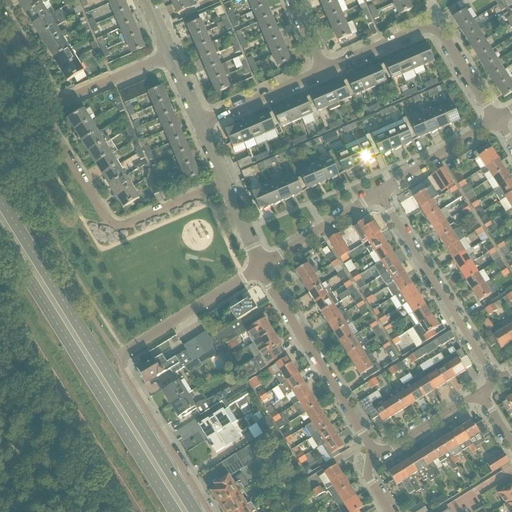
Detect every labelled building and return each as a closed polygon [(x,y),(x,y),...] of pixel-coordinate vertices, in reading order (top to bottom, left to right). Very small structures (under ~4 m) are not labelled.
[(27,0),(20,5),(27,15),(43,5),(39,0),(27,0)] [(85,0),(84,0),(80,2),(83,9),(88,7),(85,0)] [(119,0),(110,4),(116,16),(128,11),(123,0),(119,0)] [(180,0),(173,3),(178,14),(187,10),(190,9),(195,6),(192,0),(180,0)] [(250,0),(249,1),(254,12),(267,7),(263,0),(250,0)] [(320,0),(324,8),(336,3),(334,0),(320,0)] [(336,3),(324,8),(329,19),(341,14),(347,11),(343,0),(336,3)] [(407,0),(402,0),(394,4),(399,15),(412,10),(407,0)] [(501,3),(497,6),(501,12),(505,9),(501,3)] [(27,15),(34,26),(51,16),(48,11),(47,12),(43,5),(27,15)] [(221,7),(214,10),(217,17),(225,14),(221,7)] [(254,12),(259,23),(271,18),(267,7),(254,12)] [(462,13),(454,18),(460,29),(472,21),(471,21),(476,17),(471,9),(466,12),(465,11),(462,13)] [(51,16),(34,26),(41,38),(57,28),(67,21),(60,10),(51,16)] [(116,16),(121,29),(133,23),(128,11),(116,16)] [(329,19),(333,30),(346,25),(341,14),(329,19)] [(372,21),(369,15),(364,17),(367,23),(373,36),(377,34),(372,21)] [(198,16),(186,21),(189,27),(188,27),(193,38),(206,33),(201,22),(198,16)] [(259,23),(264,34),(276,29),(271,18),(259,23)] [(460,29),(466,39),(478,31),(472,21),(460,29)] [(121,29),(127,41),(139,36),(133,23),(121,29)] [(346,25),(333,30),(338,41),(351,36),(346,25)] [(57,28),(41,38),(45,44),(48,48),(64,38),(68,35),(65,31),(62,33),(61,34),(57,28)] [(264,34),(268,45),(281,40),(276,29),(264,34)] [(466,39),(473,48),(484,41),(478,31),(466,39)] [(193,38),(198,49),(210,44),(206,33),(193,38)] [(139,36),(127,41),(132,54),(144,49),(139,36)] [(48,48),(55,60),(70,50),(66,43),(67,43),(64,38),(48,48)] [(268,45),(273,56),(286,51),(281,40),(268,45)] [(473,48),(479,58),(490,51),(484,41),(473,48)] [(198,49),(203,60),(215,55),(219,53),(214,42),(210,44),(198,49)] [(100,44),(99,45),(102,52),(107,50),(104,43),(100,44)] [(423,46),(416,50),(423,67),(434,62),(427,45),(424,47),(423,46)] [(55,60),(61,70),(78,60),(75,55),(74,55),(70,50),(55,60)] [(107,50),(102,52),(104,58),(105,58),(110,56),(107,50)] [(412,50),(406,55),(413,71),(423,67),(416,50),(413,52),(412,50)] [(286,51),(273,56),(278,67),(290,62),(286,51)] [(479,58),(485,68),(496,61),(490,51),(479,58)] [(203,60),(207,71),(220,66),(215,55),(203,60)] [(402,55),(395,59),(402,76),(413,71),(406,55),(403,56),(402,55)] [(238,58),(233,60),(235,67),(241,65),(243,69),(247,67),(245,61),(243,56),(238,58)] [(391,59),(385,64),(392,80),(402,76),(395,59),(392,61),(391,59)] [(78,60),(61,70),(68,81),(67,82),(84,72),(83,72),(79,65),(81,64),(78,60)] [(485,68),(491,78),(503,71),(496,61),(485,68)] [(375,66),(369,71),(376,87),(386,82),(385,79),(390,77),(391,80),(392,80),(385,64),(380,67),(379,66),(376,68),(375,66)] [(207,71),(212,82),(225,77),(220,66),(207,71)] [(365,71),(358,75),(365,92),(376,87),(369,71),(366,72),(365,71)] [(491,78),(497,88),(509,81),(503,71),(491,78)] [(354,75),(348,79),(355,96),(365,92),(358,75),(355,77),(354,75)] [(225,77),(212,82),(217,94),(229,88),(225,77)] [(338,82),(331,86),(339,103),(349,98),(354,96),(355,96),(348,79),(343,83),(342,82),(339,84),(338,82)] [(148,94),(149,94),(153,92),(148,80),(142,83),(148,94)] [(511,86),(509,81),(497,88),(504,98),(511,92),(511,86)] [(142,97),(148,94),(142,83),(137,85),(142,97)] [(136,99),(142,97),(137,85),(131,87),(136,99)] [(328,87),(321,91),(328,107),(330,111),(340,107),(339,103),(331,86),(329,88),(328,87)] [(135,100),(136,99),(131,87),(125,90),(130,101),(135,100)] [(149,94),(155,107),(167,101),(161,88),(153,92),(149,94)] [(130,101),(125,90),(120,92),(125,104),(130,102),(130,101)] [(317,91),(311,95),(318,112),(328,107),(321,91),(318,93),(317,91)] [(301,98),(294,102),(302,119),(312,115),(314,120),(320,117),(318,112),(311,95),(306,99),(305,98),(302,100),(301,98)] [(450,99),(439,104),(442,109),(449,126),(452,124),(453,125),(459,121),(452,104),(450,99)] [(155,107),(160,119),(172,114),(167,101),(155,107)] [(290,103),(284,107),(291,123),(302,119),(294,102),(291,104),(290,103)] [(280,107),(273,111),(281,128),(291,123),(284,107),(281,109),(280,107)] [(442,109),(431,114),(438,130),(441,128),(442,130),(449,126),(442,109)] [(69,121),(76,131),(93,121),(90,117),(88,118),(84,112),(85,111),(68,121),(68,122),(69,121)] [(264,114),(257,118),(264,135),(268,142),(278,138),(277,136),(283,133),(281,128),(273,111),(268,115),(268,114),(265,116),(264,114)] [(160,119),(165,131),(178,126),(172,114),(160,119)] [(431,114),(421,118),(428,135),(431,133),(432,134),(438,130),(431,114)] [(408,117),(402,120),(412,142),(420,137),(421,139),(428,135),(421,118),(410,123),(408,117)] [(253,119),(247,123),(254,139),(264,135),(257,118),(254,120),(253,119)] [(405,126),(394,131),(402,147),(404,145),(405,147),(412,142),(402,120),(405,126)] [(76,131),(83,143),(97,134),(94,127),(96,126),(93,121),(76,131)] [(243,123),(236,127),(244,144),(254,139),(247,123),(244,125),(243,123)] [(165,131),(171,144),(183,138),(178,126),(165,131)] [(244,144),(236,127),(233,129),(232,128),(226,132),(233,149),(244,144)] [(127,130),(123,133),(125,139),(130,137),(132,142),(137,140),(132,128),(127,130)] [(97,134),(83,143),(90,153),(106,143),(110,141),(108,137),(105,138),(101,131),(97,134)] [(394,131),(384,135),(391,151),(394,150),(395,151),(402,147),(394,131)] [(371,134),(365,137),(375,159),(383,154),(384,156),(391,151),(384,135),(374,140),(371,134)] [(368,143),(358,147),(365,164),(368,162),(369,163),(375,159),(365,137),(368,143)] [(171,144),(176,156),(188,151),(183,138),(171,144)] [(90,153),(97,165),(111,156),(107,149),(109,148),(106,143),(90,153)] [(474,161),(481,171),(498,160),(491,150),(488,144),(473,154),(476,160),(474,161)] [(329,154),(332,160),(339,176),(347,171),(348,172),(354,168),(347,152),(345,146),(329,154)] [(358,147),(347,152),(354,168),(357,166),(358,168),(365,164),(358,147)] [(176,156),(181,169),(194,163),(188,151),(176,156)] [(97,165),(103,176),(120,165),(117,161),(115,162),(111,156),(97,165)] [(237,163),(240,170),(252,164),(249,157),(237,163)] [(274,158),(264,163),(266,167),(276,163),(274,158)] [(332,160),(321,164),(328,181),(331,179),(332,180),(339,176),(332,160)] [(489,172),(492,178),(505,171),(498,160),(481,171),(484,176),(489,172)] [(134,167),(136,171),(147,165),(146,162),(134,167)] [(194,163),(181,169),(187,182),(199,176),(194,163)] [(321,164),(311,169),(318,185),(321,183),(321,185),(328,181),(321,164)] [(103,176),(110,187),(125,178),(121,171),(123,170),(120,165),(103,176)] [(241,172),(244,179),(256,174),(253,167),(241,172)] [(443,168),(436,172),(436,173),(446,189),(454,185),(453,184),(452,183),(443,168)] [(456,168),(450,171),(458,185),(465,181),(456,168)] [(300,174),(301,177),(296,180),(302,193),(310,188),(311,189),(318,185),(311,169),(300,174)] [(492,178),(499,189),(511,181),(505,171),(492,178)] [(148,179),(147,180),(154,196),(160,193),(153,177),(148,179)] [(162,177),(157,179),(161,187),(165,185),(162,177)] [(295,177),(284,181),(291,198),(294,196),(295,197),(302,193),(296,180),(295,177)] [(110,187),(117,198),(134,188),(131,183),(129,184),(125,178),(110,187)] [(284,181),(274,186),(281,202),(284,200),(285,202),(291,198),(284,181)] [(465,181),(458,185),(461,189),(467,185),(465,181)] [(500,202),(505,199),(511,194),(511,182),(511,181),(499,189),(493,192),(500,202)] [(274,186),(263,190),(271,207),(273,205),(274,206),(281,202),(274,186)] [(455,187),(449,191),(455,201),(462,198),(457,191),(455,187)] [(134,188),(117,198),(124,208),(123,209),(123,210),(139,199),(138,199),(134,193),(136,192),(134,188)] [(426,190),(414,198),(420,208),(433,201),(438,197),(432,188),(427,191),(426,190)] [(271,207),(263,190),(253,195),(260,211),(263,209),(264,211),(271,207)] [(420,208),(427,219),(439,211),(433,201),(420,208)] [(477,202),(471,206),(478,216),(483,212),(477,202)] [(459,207),(462,212),(468,208),(465,204),(459,207)] [(427,219),(433,229),(446,222),(439,211),(427,219)] [(433,229),(440,240),(452,232),(449,227),(453,224),(450,219),(446,222),(433,229)] [(363,244),(368,241),(380,234),(377,230),(378,229),(375,224),(374,224),(373,223),(367,227),(363,221),(353,228),(363,244)] [(490,223),(484,226),(491,237),(497,233),(490,223)] [(452,232),(440,240),(446,250),(459,242),(465,239),(463,235),(462,236),(461,235),(461,234),(461,233),(461,232),(460,231),(459,230),(457,229),(452,232)] [(481,229),(475,232),(478,237),(484,233),(481,229)] [(328,240),(340,259),(346,255),(350,253),(338,234),(328,240)] [(370,255),(374,252),(386,244),(380,234),(368,241),(371,246),(366,249),(370,255)] [(495,243),(497,247),(503,243),(501,239),(495,243)] [(446,250),(453,260),(465,253),(459,242),(446,250)] [(503,243),(497,247),(500,251),(506,247),(503,243)] [(374,252),(381,262),(393,255),(386,244),(374,252)] [(325,256),(331,265),(337,261),(331,252),(325,256)] [(453,260),(459,271),(471,263),(476,260),(472,254),(468,257),(465,253),(453,260)] [(373,267),(380,277),(399,265),(393,255),(381,262),(373,267)] [(296,272),(302,283),(314,275),(319,272),(309,257),(298,265),(300,269),(296,272)] [(494,263),(500,274),(507,270),(500,259),(494,263)] [(471,263),(459,271),(466,281),(478,273),(475,268),(477,266),(474,262),(472,263),(471,263)] [(380,277),(386,287),(406,275),(399,265),(380,277)] [(507,270),(500,274),(503,278),(509,274),(507,270)] [(343,271),(337,275),(341,282),(343,286),(350,282),(347,278),(343,271)] [(466,281),(472,291),(484,284),(478,273),(466,281)] [(309,293),(321,285),(314,275),(302,283),(309,293)] [(386,287),(393,298),(395,296),(412,286),(406,275),(386,287)] [(359,276),(353,279),(360,290),(366,286),(359,276)] [(350,282),(343,286),(350,296),(356,292),(350,282)] [(321,285),(309,293),(315,303),(331,293),(328,288),(325,283),(321,285)] [(484,284),(472,291),(479,302),(491,294),(484,284)] [(401,307),(407,304),(419,296),(412,286),(395,296),(401,307)] [(315,303),(322,314),(334,306),(338,304),(331,293),(315,303)] [(407,304),(402,306),(409,317),(413,314),(425,306),(419,296),(407,304)] [(230,311),(236,321),(257,309),(250,298),(244,302),(230,311)] [(363,302),(357,306),(363,316),(369,313),(363,302)] [(322,314),(328,324),(345,313),(341,308),(337,311),(334,306),(322,314)] [(413,314),(419,324),(432,317),(425,306),(413,314)] [(376,309),(373,311),(376,317),(379,321),(385,317),(382,313),(379,315),(376,309)] [(345,313),(328,324),(335,334),(351,324),(345,313)] [(419,324),(413,328),(423,344),(425,342),(429,340),(437,335),(434,330),(438,327),(438,326),(439,325),(436,320),(435,321),(432,317),(419,324)] [(240,320),(210,339),(216,348),(222,344),(220,341),(232,333),(244,326),(240,320)] [(252,344),(254,343),(272,332),(264,320),(252,328),(247,331),(250,337),(249,338),(252,344)] [(375,323),(370,327),(376,337),(382,334),(375,323)] [(351,324),(335,334),(341,345),(353,337),(357,334),(358,334),(351,324)] [(232,333),(235,338),(247,331),(244,326),(232,333)] [(511,343),(504,330),(494,336),(493,336),(486,340),(491,348),(497,344),(501,349),(511,343)] [(450,331),(433,342),(437,348),(440,346),(441,346),(454,338),(450,331)] [(206,332),(196,339),(205,354),(215,348),(216,348),(210,339),(206,332)] [(262,356),(253,362),(258,371),(268,365),(282,356),(276,347),(280,345),(272,332),(254,343),(262,356)] [(232,333),(220,341),(222,344),(223,346),(228,344),(234,340),(236,339),(235,338),(232,333)] [(353,337),(341,345),(348,355),(360,347),(364,345),(361,340),(357,334),(353,337)] [(196,339),(184,347),(186,351),(189,355),(193,362),(205,354),(196,339)] [(234,340),(228,344),(231,349),(237,345),(234,340)] [(429,344),(422,349),(426,354),(427,354),(433,350),(437,348),(433,342),(429,344)] [(348,355),(354,365),(371,355),(364,345),(360,347),(348,355)] [(193,362),(184,368),(189,375),(219,354),(215,348),(193,362)] [(422,349),(412,355),(416,361),(427,354),(426,354),(422,349)] [(461,350),(444,360),(455,377),(466,371),(459,361),(465,357),(461,350)] [(180,364),(183,369),(184,368),(193,362),(186,351),(176,357),(180,364)] [(157,377),(170,369),(180,364),(176,357),(159,367),(154,360),(153,360),(154,360),(153,361),(148,353),(138,359),(143,367),(138,370),(137,370),(138,372),(137,373),(140,378),(141,377),(145,384),(145,383),(157,376),(157,377)] [(371,355),(354,365),(361,376),(365,373),(368,378),(381,370),(378,365),(373,368),(370,363),(374,360),(371,355)] [(270,368),(281,385),(299,375),(292,363),(290,364),(286,358),(270,368)] [(434,366),(437,372),(445,384),(455,377),(444,360),(434,366)] [(402,362),(392,368),(395,374),(406,368),(402,362)] [(183,369),(180,364),(170,369),(173,374),(183,369)] [(434,366),(423,373),(427,378),(434,391),(445,384),(437,372),(434,366)] [(277,388),(272,391),(279,401),(284,398),(293,393),(305,385),(299,375),(281,385),(277,388)] [(256,378),(249,382),(252,388),(259,383),(256,378)] [(427,378),(417,385),(424,397),(434,391),(427,378)] [(178,379),(161,389),(163,392),(171,405),(187,394),(179,382),(178,379)] [(413,379),(402,386),(414,403),(424,397),(417,385),(413,379)] [(242,383),(230,390),(233,395),(245,387),(242,383)] [(233,395),(223,402),(227,409),(237,403),(236,402),(252,391),(248,385),(245,387),(233,395)] [(299,402),(299,403),(311,395),(305,385),(293,393),(296,398),(291,401),(294,405),(299,402)] [(402,386),(392,392),(403,410),(414,403),(402,386)] [(187,394),(171,405),(179,417),(181,416),(183,418),(196,409),(200,415),(209,410),(228,398),(224,392),(209,400),(197,403),(195,407),(187,394)] [(392,392),(382,398),(393,416),(403,410),(392,392)] [(299,403),(293,407),(299,417),(306,413),(318,406),(311,395),(299,403)] [(511,396),(506,400),(506,401),(502,403),(510,416),(511,414),(511,396)] [(393,416),(382,398),(371,404),(367,398),(361,402),(372,421),(378,417),(382,423),(393,416)] [(306,413),(312,424),(324,416),(318,406),(306,413)] [(208,421),(199,426),(208,439),(231,424),(237,421),(229,408),(227,409),(223,411),(208,421)] [(305,428),(312,438),(331,426),(324,416),(312,424),(305,428)] [(274,426),(268,417),(257,423),(263,433),(274,426)] [(472,421),(461,428),(469,440),(480,433),(483,437),(484,437),(488,434),(481,422),(475,426),(472,421)] [(231,424),(208,439),(211,445),(210,446),(212,448),(213,448),(216,453),(240,438),(231,424)] [(322,446),(322,447),(337,437),(331,426),(312,438),(318,448),(322,446)] [(461,428),(451,434),(459,447),(464,444),(467,449),(468,448),(472,454),(476,451),(472,445),(469,440),(461,428)] [(283,436),(285,440),(292,436),(289,432),(283,436)] [(451,434),(441,441),(451,457),(452,458),(451,458),(455,465),(459,462),(455,456),(462,452),(451,434)] [(337,437),(322,447),(330,460),(340,454),(337,451),(344,447),(337,437)] [(441,441),(430,447),(438,460),(440,463),(447,459),(454,471),(458,469),(455,465),(451,458),(452,458),(451,457),(441,441)] [(430,447),(420,454),(436,478),(441,475),(437,469),(433,463),(438,460),(430,447)] [(223,463),(227,469),(239,462),(248,457),(243,451),(223,463)] [(420,454),(410,460),(417,473),(423,481),(428,478),(430,482),(436,478),(420,454)] [(509,462),(504,454),(484,466),(490,474),(509,462)] [(410,460),(399,467),(416,493),(421,490),(412,476),(417,473),(410,460)] [(239,462),(227,469),(231,476),(243,468),(239,462)] [(330,465),(322,470),(324,473),(331,484),(343,476),(336,466),(332,469),(330,465)] [(416,493),(399,467),(388,473),(396,486),(401,483),(409,495),(414,492),(416,493)] [(219,504),(220,505),(243,491),(248,487),(240,474),(230,480),(228,477),(222,481),(215,485),(216,487),(211,491),(216,499),(216,500),(217,503),(219,504)] [(331,484),(321,490),(323,493),(328,493),(331,498),(337,494),(349,487),(343,476),(331,484)] [(503,505),(504,506),(511,500),(511,485),(498,494),(505,505),(503,505)] [(337,494),(331,498),(334,503),(338,508),(356,497),(349,487),(337,494)] [(220,505),(224,511),(237,511),(247,506),(246,506),(243,501),(248,499),(243,491),(220,505)] [(445,495),(435,501),(439,507),(448,501),(445,495)] [(356,497),(338,508),(340,511),(355,511),(363,508),(356,497)] [(247,506),(237,511),(256,511),(251,503),(246,506),(247,506)]
